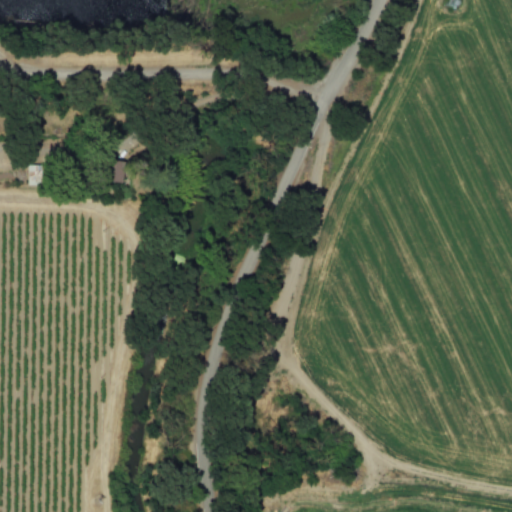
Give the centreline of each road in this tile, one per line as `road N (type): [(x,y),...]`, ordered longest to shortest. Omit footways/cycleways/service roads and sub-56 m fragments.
road 1 (tertiary): [(392,0),(309,98),(229,292),(199,402),(204,511)]
road 2 (track): [(309,98),(322,141),(282,308),(283,341),(296,366),(376,446)]
